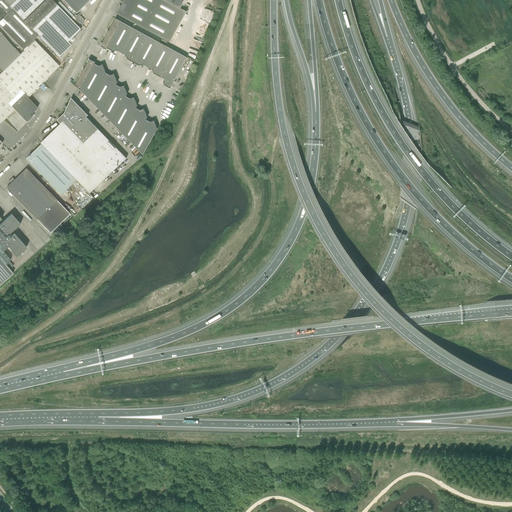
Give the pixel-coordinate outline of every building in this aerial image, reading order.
[(81,29),(52,0),(0,0),(0,26),(23,50),(37,36),(58,58),(71,45),(68,42),(81,29)] [(63,0),(76,13),(80,9),(82,11),(85,8),(84,6),(89,0),(63,0)] [(164,0),(123,0),(121,6),(120,5),(118,8),(120,8),(117,14),(170,43),(186,12),(164,0)] [(82,25),(84,21),(78,14),(75,17),(82,25)] [(107,48),(121,22),(115,19),(100,46),(106,50),(107,48)] [(121,53),(134,29),(121,22),(107,48),(112,51),(114,50),(115,51),(117,50),(121,53)] [(133,62),(147,36),(134,29),(121,53),(126,55),(126,57),(128,58),(128,60),(133,62)] [(2,35),(0,32),(0,69),(2,71),(20,54),(2,35)] [(148,67),(161,43),(147,36),(133,62),(138,65),(140,65),(141,65),(143,65),(148,67)] [(59,66),(52,59),(34,41),(20,54),(2,71),(0,73),(0,123),(14,110),(12,107),(25,95),(27,97),(59,66)] [(160,77),(174,51),(161,43),(148,67),(152,70),(153,71),(154,72),(154,74),(160,77)] [(170,89),(187,58),(174,51),(160,77),(164,79),(163,81),(163,83),(164,84),(165,86),(170,89)] [(94,64),(95,62),(89,59),(75,85),(80,90),(94,64)] [(103,64),(98,66),(94,64),(80,90),(91,101),(106,73),(103,64)] [(114,74),(110,75),(106,73),(91,101),(101,112),(116,85),(117,82),(114,74)] [(124,85),(120,87),(116,85),(101,112),(112,122),(126,96),(127,94),(124,85)] [(38,108),(27,97),(25,95),(12,107),(14,110),(26,122),(34,115),(32,113),(38,108)] [(134,97),(130,99),(126,96),(112,122),(122,133),(136,108),(137,106),(134,97)] [(86,117),(88,115),(71,98),(64,113),(57,120),(60,124),(41,143),(42,144),(77,180),(90,194),(126,158),(91,122),(86,117)] [(144,109),(140,110),(136,108),(122,133),(132,144),(146,120),(147,117),(144,109)] [(154,120),(150,122),(146,120),(132,144),(143,155),(157,129),(154,120)] [(90,194),(77,180),(42,144),(27,159),(62,195),(77,180),(90,194)] [(51,233),(71,214),(26,168),(15,180),(13,178),(9,182),(11,184),(7,188),(51,233)] [(1,219),(0,217),(0,284),(13,274),(6,266),(10,262),(10,259),(3,251),(7,247),(16,257),(26,248),(14,234),(11,236),(9,234),(20,224),(11,214),(0,224),(0,223),(0,220),(1,219)]
